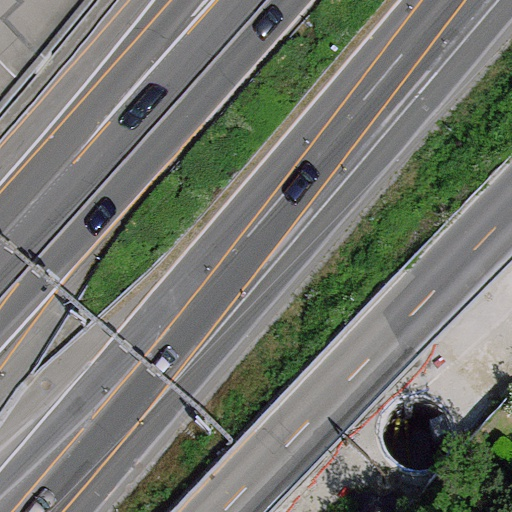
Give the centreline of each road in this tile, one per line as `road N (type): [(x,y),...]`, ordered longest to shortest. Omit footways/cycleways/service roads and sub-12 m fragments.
road 1 (motorway): [(13,511),(450,0)]
road 2 (primary): [(230,511),(511,237)]
road 3 (motorway): [(259,0),(0,277)]
road 4 (motorway): [(176,0),(0,232)]
